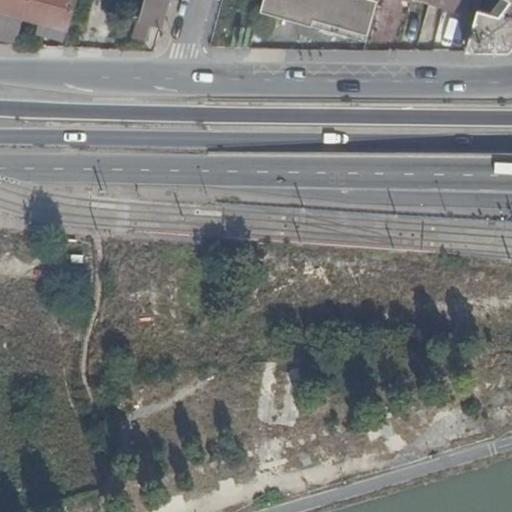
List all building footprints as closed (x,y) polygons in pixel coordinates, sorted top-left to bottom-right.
[(0,0),(0,38),(19,43),(25,17),(29,0),(0,0)] [(75,0),(29,0),(25,17),(68,29),(75,0)] [(146,0),(141,20),(164,27),(170,0),(146,0)] [(302,23),(308,0),(265,0),(262,12),(302,23)] [(308,0),(302,23),(302,24),(313,27),(315,19),(369,34),(378,0),(308,0)] [(432,1),(479,14),(481,8),(483,0),(432,0),(432,1)] [(511,0),(501,15),(481,8),(479,14),(469,51),(511,51),(511,50),(511,0)]
